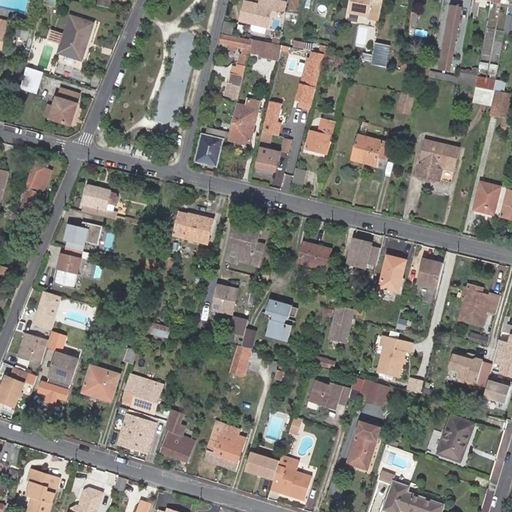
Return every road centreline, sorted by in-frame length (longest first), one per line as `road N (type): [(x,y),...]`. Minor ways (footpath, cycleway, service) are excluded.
road 1 (residential): [(180,174),(511,255)]
road 2 (residential): [(0,428),(280,511)]
road 3 (residential): [(82,150),(0,349)]
road 4 (residential): [(180,174),(223,0)]
road 5 (residential): [(143,0),(82,150)]
